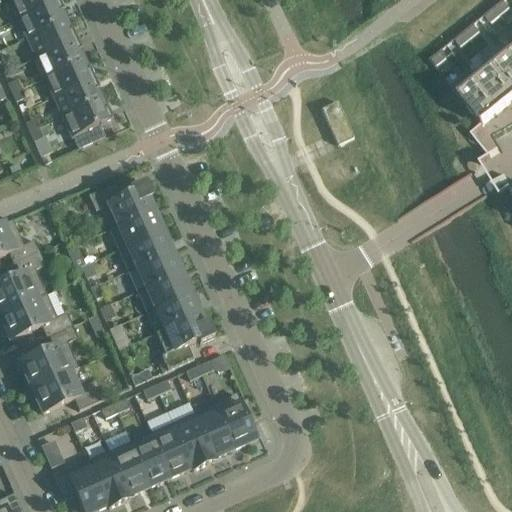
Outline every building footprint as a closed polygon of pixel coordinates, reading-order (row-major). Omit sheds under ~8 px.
[(12,0),(10,1),(19,21),(59,3),(57,0),(12,0)] [(19,21),(28,41),(65,24),(61,14),(63,13),(59,3),(19,21)] [(503,4),(494,11),(500,18),(508,11),(503,4)] [(494,11),(485,19),(491,25),(500,18),(494,11)] [(28,41),(37,60),(76,42),(72,32),(70,34),(65,24),(28,41)] [(473,28),(464,35),(470,42),(479,35),(473,28)] [(464,35),(455,43),(461,49),(470,42),(464,35)] [(37,60),(46,80),(83,63),(79,54),(81,52),(76,42),(37,60)] [(503,51),(488,64),(511,93),(511,63),(505,55),(506,54),(503,51)] [(440,55),(431,62),(437,69),(446,61),(440,55)] [(46,80),(55,100),(94,82),(90,72),(87,73),(83,63),(46,80)] [(472,77),(471,77),(500,113),(511,103),(511,93),(488,64),(472,77)] [(469,74),(451,88),(458,98),(481,126),(482,127),(500,113),(471,77),(472,77),(469,74)] [(12,95),(21,91),(17,82),(8,86),(12,95)] [(55,100),(63,119),(101,103),(96,93),(99,92),(94,82),(55,100)] [(21,91),(12,95),(16,104),(25,100),(21,91)] [(101,103),(63,119),(73,140),(78,152),(105,140),(99,129),(113,123),(107,111),(105,112),(101,103)] [(337,148),(354,141),(337,105),(321,112),(337,148)] [(30,135),(39,131),(35,121),(25,126),(30,135)] [(45,129),(39,132),(43,140),(45,139),(48,137),(45,129)] [(39,131),(30,135),(34,144),(43,140),(39,131)] [(117,227),(152,211),(148,202),(151,200),(145,186),(130,192),(132,196),(121,200),(115,186),(89,198),(96,214),(109,208),(117,227)] [(118,253),(165,232),(160,219),(157,221),(152,211),(117,227),(109,231),(118,253)] [(0,259),(8,256),(13,267),(40,256),(34,243),(23,248),(12,223),(4,227),(0,228),(0,259)] [(128,274),(171,254),(167,245),(171,244),(165,232),(118,253),(128,274)] [(81,258),(75,247),(67,251),(72,262),(81,258)] [(128,274),(138,297),(182,278),(180,272),(183,271),(179,261),(175,263),(171,254),(128,274)] [(0,317),(46,297),(35,273),(45,268),(40,256),(13,267),(18,279),(0,286),(0,317)] [(95,277),(90,265),(81,270),(86,281),(95,277)] [(146,315),(193,294),(188,282),(185,283),(182,278),(138,297),(146,315)] [(98,287),(90,290),(95,301),(103,298),(98,287)] [(156,337),(200,317),(195,308),(199,306),(193,294),(146,315),(156,337)] [(0,320),(0,321),(0,320),(0,328),(4,338),(7,337),(10,343),(41,329),(46,340),(72,328),(67,316),(56,321),(46,297),(0,317),(0,320)] [(100,311),(105,323),(114,319),(109,307),(100,311)] [(165,356),(160,358),(167,374),(194,362),(187,348),(198,343),(200,346),(214,340),(208,326),(204,327),(200,317),(156,337),(165,356)] [(88,321),(97,342),(105,338),(96,318),(88,321)] [(23,371),(20,373),(27,389),(30,388),(31,391),(70,374),(78,370),(68,346),(78,341),(72,328),(46,340),(51,351),(20,365),(23,371)] [(114,343),(119,353),(130,347),(126,338),(114,343)] [(209,364),(197,369),(201,378),(213,373),(209,364)] [(201,378),(197,369),(185,374),(190,384),(201,378)] [(33,394),(30,395),(37,411),(40,410),(43,416),(74,402),(79,413),(105,402),(100,389),(89,394),(80,398),(70,374),(31,391),(33,394)] [(171,392),(167,383),(155,388),(159,397),(171,392)] [(143,394),(147,403),(159,397),(155,388),(143,394)] [(254,419),(246,403),(240,406),(236,397),(214,407),(234,452),(256,442),(247,422),(254,419)] [(113,407),(117,416),(129,411),(125,402),(113,407)] [(117,416),(113,407),(101,412),(105,421),(117,416)] [(214,461),(234,452),(214,407),(193,416),(214,461)] [(192,471),(193,473),(214,464),(213,461),(214,461),(193,416),(172,426),(191,470),(192,471)] [(87,430),(82,421),(70,426),(75,435),(87,430)] [(172,426),(151,435),(171,480),(191,470),(172,426)] [(150,489),(171,480),(151,435),(130,445),(150,489)] [(62,466),(52,444),(41,450),(50,472),(62,466)] [(130,445),(109,454),(129,499),(150,489),(130,445)] [(130,502),(129,499),(109,454),(87,464),(107,509),(108,509),(109,511),(130,502)] [(100,511),(107,509),(87,464),(54,479),(64,502),(76,497),(82,511),(100,511)] [(20,511),(14,497),(0,502),(0,511),(20,511)]
